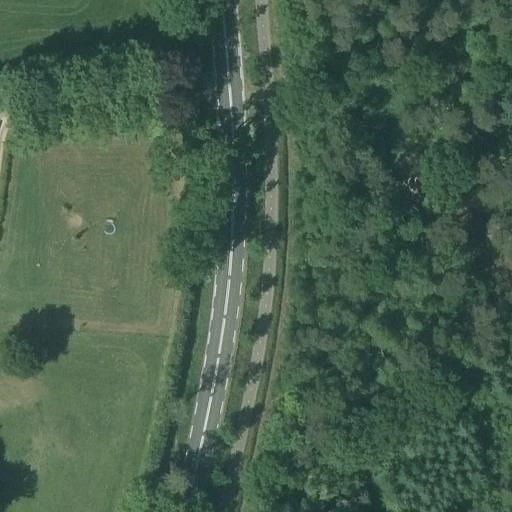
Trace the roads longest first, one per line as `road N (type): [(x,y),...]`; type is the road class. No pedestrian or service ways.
road 1 (track): [(511,108),(265,77),(0,113)]
road 2 (primary): [(186,511),(223,314),(230,208),(223,0)]
